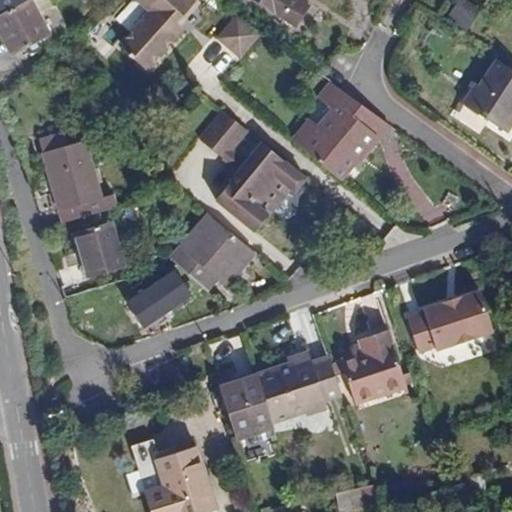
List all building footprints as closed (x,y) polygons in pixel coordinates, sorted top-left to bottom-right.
[(0,0),(0,13),(0,14),(24,0),(0,0)] [(37,13),(51,5),(47,0),(24,0),(0,14),(0,13),(0,32),(12,54),(49,35),(37,13)] [(201,4),(196,0),(136,0),(151,14),(122,46),(153,74),(191,32),(182,24),(201,4)] [(310,5),(303,0),(255,0),(276,14),(277,12),(296,24),(310,5)] [(466,0),(459,0),(449,16),(469,29),(481,10),(466,0)] [(263,38),(238,17),(219,38),(243,60),(263,38)] [(511,68),(496,58),(480,84),(476,82),(463,102),(507,132),(511,124),(511,68)] [(372,129),(380,119),(332,82),(319,98),(332,108),(319,125),(302,147),(341,178),(377,133),(372,129)] [(312,179),(279,152),(231,113),(208,141),(231,160),(234,156),(250,169),(247,173),(221,203),(258,234),(296,189),(300,193),(312,179)] [(294,140),(302,147),(319,125),(310,119),(294,140)] [(380,136),(389,125),(380,119),(372,129),(377,133),(380,136)] [(42,152),(60,209),(102,197),(85,139),(42,152)] [(231,160),(247,173),(250,169),(234,156),(231,160)] [(227,284),(255,251),(210,213),(171,257),(177,262),(208,287),(214,280),(202,269),(205,266),(217,276),(227,284)] [(74,230),(87,276),(124,264),(112,219),(74,230)] [(214,280),(217,276),(205,266),(202,269),(214,280)] [(143,327),(163,313),(170,308),(191,295),(174,269),(127,302),(143,327)] [(436,349),(490,329),(476,290),(423,308),(424,312),(408,317),(419,350),(435,346),(436,349)] [(167,319),(174,314),(170,308),(163,313),(167,319)] [(384,317),(369,322),(371,328),(386,324),(384,317)] [(352,349),(343,352),(345,361),(349,373),(358,397),(379,390),(378,385),(404,376),(401,370),(386,324),(371,328),(360,332),(361,336),(364,345),(352,349)] [(361,336),(350,340),(352,349),(364,345),(361,336)] [(308,351),(291,357),(294,362),(295,366),(311,361),(308,351)] [(332,365),(329,356),(311,361),(295,366),(294,362),(257,375),(265,400),(272,421),(307,409),(305,405),(324,399),(341,393),(336,377),(332,365)] [(349,373),(345,361),(332,365),(336,377),(349,373)] [(404,376),(410,373),(408,368),(401,370),(404,376)] [(265,400),(257,375),(220,387),(233,425),(237,436),(273,424),(272,421),(265,400)] [(379,390),(405,381),(404,376),(378,385),(379,390)] [(309,414),(326,407),(324,399),(305,405),(307,409),(309,414)] [(245,439),(245,455),(272,454),(271,439),(245,439)] [(150,511),(205,511),(216,509),(196,447),(166,457),(164,449),(153,453),(155,461),(136,466),(150,511)] [(476,475),(471,462),(443,471),(447,484),(463,479),(474,475),(476,475)] [(474,475),(463,479),(447,484),(448,487),(427,494),(430,507),(479,492),(474,475)]
